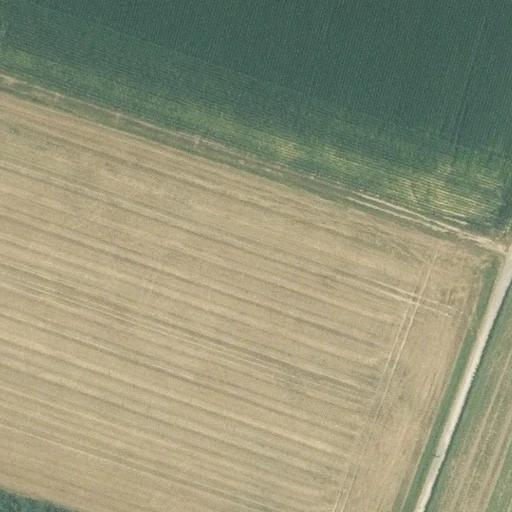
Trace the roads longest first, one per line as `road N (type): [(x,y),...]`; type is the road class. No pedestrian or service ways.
road 1 (track): [(0,89),(511,254)]
road 2 (track): [(422,511),(511,267)]
